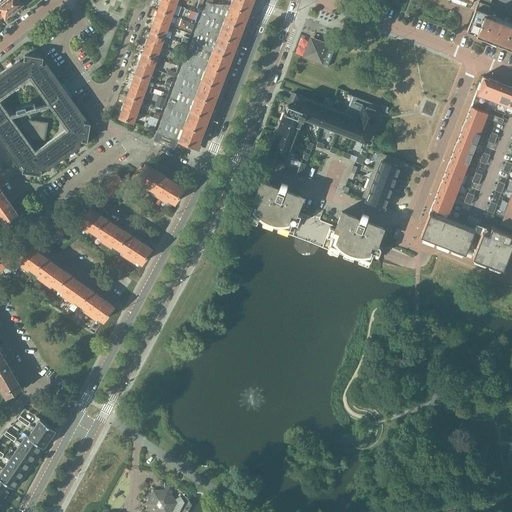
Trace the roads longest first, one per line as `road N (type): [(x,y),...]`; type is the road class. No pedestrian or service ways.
road 1 (tertiary): [(91,431),(214,203),(293,0)]
road 2 (tertiary): [(204,174),(76,423)]
road 3 (tertiary): [(273,0),(204,174)]
road 4 (residential): [(411,227),(476,59)]
road 5 (residential): [(476,59),(325,0)]
road 6 (residential): [(73,186),(127,143),(204,174)]
road 7 (residential): [(112,77),(97,92),(63,50),(82,21),(67,0)]
